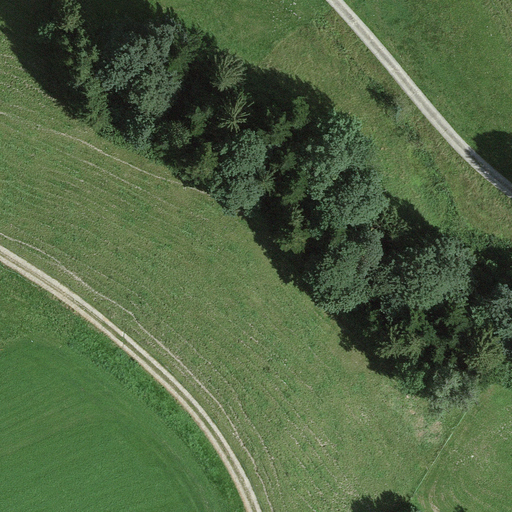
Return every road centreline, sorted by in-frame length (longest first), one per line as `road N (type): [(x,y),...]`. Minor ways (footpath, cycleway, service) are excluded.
road 1 (track): [(0,253),(101,321),(166,379),(224,448),(253,511)]
road 2 (track): [(333,0),(452,138),(511,189)]
